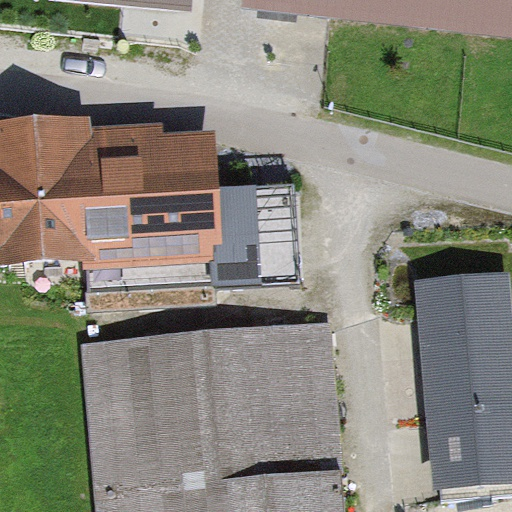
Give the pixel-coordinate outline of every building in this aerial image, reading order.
[(193,0),(51,0),(52,2),(193,13),(193,0)] [(511,41),(511,0),(245,0),(244,11),(511,41)] [(311,294),(304,197),(227,203),(222,139),(159,144),(158,128),(0,140),(0,284),(93,277),(96,310),(311,294)] [(511,494),(511,284),(419,293),(437,501),(511,494)] [(356,511),(335,328),(85,358),(103,511),(356,511)]
